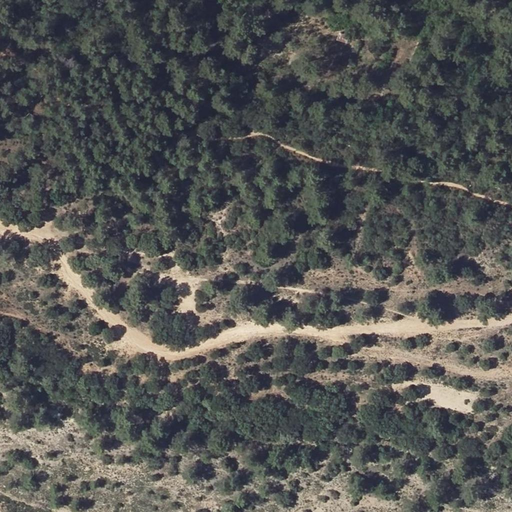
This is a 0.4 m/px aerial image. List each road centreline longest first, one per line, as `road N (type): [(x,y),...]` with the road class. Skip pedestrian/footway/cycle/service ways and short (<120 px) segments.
road 1 (track): [(511,368),(497,373),(351,348),(317,332),(254,329),(159,353),(96,310),(42,234),(0,230)]
road 2 (track): [(317,332),(511,321)]
